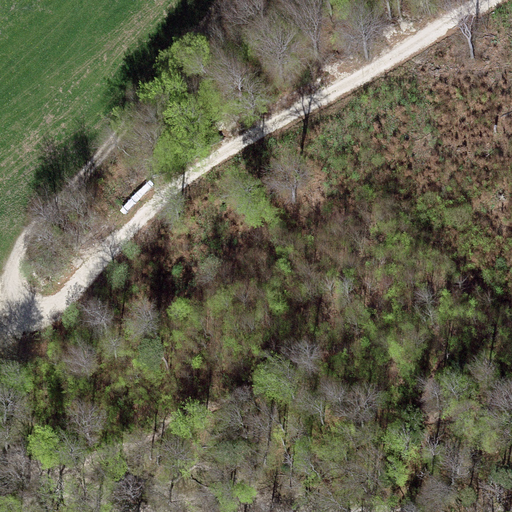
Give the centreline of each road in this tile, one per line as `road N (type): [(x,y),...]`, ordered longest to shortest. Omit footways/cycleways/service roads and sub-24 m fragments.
road 1 (track): [(21,307),(38,311),(60,299),(173,186),(489,0)]
road 2 (track): [(221,0),(110,142),(25,234),(11,277),(21,307)]
